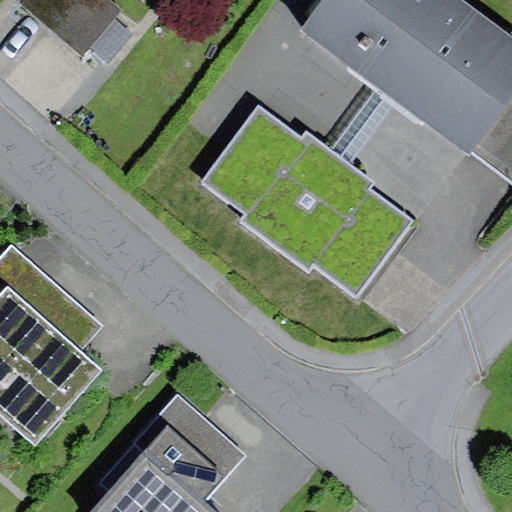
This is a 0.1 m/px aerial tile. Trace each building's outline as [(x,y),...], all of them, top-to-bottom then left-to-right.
[(124,13),(108,0),(21,0),(18,4),(81,59),(90,49),(109,65),(135,36),(117,20),(124,13)] [(511,37),(462,0),(326,0),(303,30),(378,86),(398,101),(470,154),(478,143),(511,168),(511,37)] [(398,101),(378,86),(333,149),(354,164),(398,101)] [(302,135),(260,104),(201,183),(246,217),(243,221),(308,269),(313,263),(359,297),(415,222),(372,190),(378,182),(354,164),(333,149),(306,129),(302,135)] [(103,325),(13,247),(0,262),(0,414),(37,447),(103,371),(80,351),(103,325)] [(248,455),(177,394),(133,445),(144,454),(94,511),(210,511),(204,506),(248,455)]
